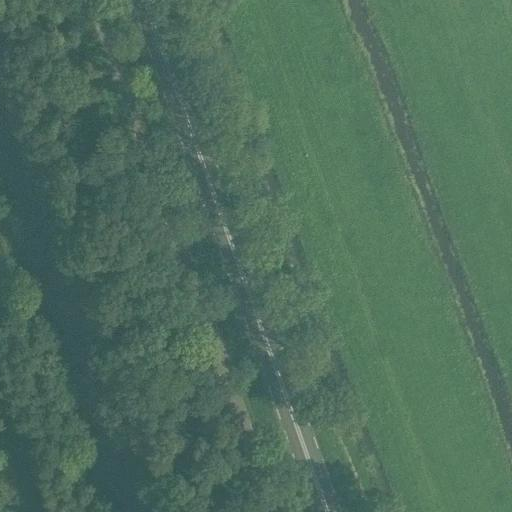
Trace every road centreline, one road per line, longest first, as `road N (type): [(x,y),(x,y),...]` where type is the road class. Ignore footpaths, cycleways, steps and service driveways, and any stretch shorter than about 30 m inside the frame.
road 1 (primary): [(331,511),(146,0)]
road 2 (unclassified): [(268,511),(94,0)]
